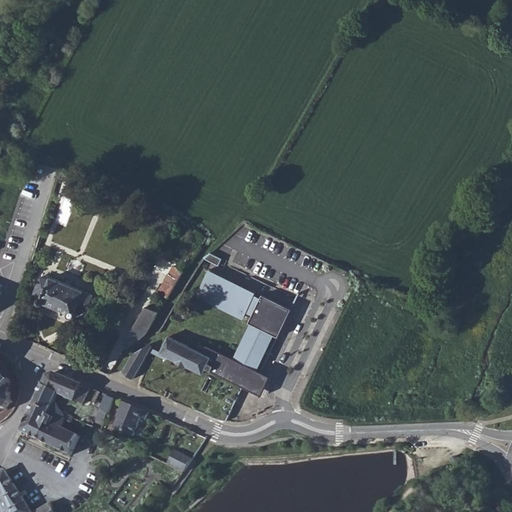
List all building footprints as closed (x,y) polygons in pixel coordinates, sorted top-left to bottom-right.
[(76,174),(62,169),(60,177),(73,183),(76,174)] [(211,253),(205,257),(219,266),(223,259),(212,253),(211,253)] [(166,287),(173,291),(185,271),(175,265),(160,291),(162,292),(166,287)] [(170,336),(162,352),(153,347),(150,351),(168,360),(170,356),(178,360),(178,361),(188,366),(189,365),(205,373),(208,367),(212,370),(209,377),(213,379),(206,393),(213,397),(205,414),(217,419),(227,421),(245,386),(250,375),(259,379),(262,372),(271,354),(264,351),(273,333),(279,337),(290,315),(272,307),(275,300),(263,295),(261,298),(256,295),(257,292),(210,269),(198,294),(245,317),(247,313),(253,315),(250,322),(254,325),(238,360),(207,345),(204,352),(170,336)] [(94,295),(52,277),(44,298),(42,297),(40,299),(39,301),(40,304),(42,305),(45,304),(45,303),(70,313),(71,316),(74,317),(77,316),(78,314),(77,311),(76,311),(79,303),(90,307),(94,295)] [(166,287),(162,292),(170,297),(173,291),(166,287)] [(293,309),(275,300),(272,307),(290,315),(293,309)] [(124,346),(128,349),(140,339),(148,332),(158,316),(163,307),(156,304),(153,309),(147,306),(124,346)] [(153,347),(153,346),(150,344),(133,354),(123,372),(134,379),(135,378),(150,351),(153,347)] [(0,413),(2,413),(2,410),(6,410),(8,411),(9,410),(8,409),(12,402),(15,402),(15,400),(13,400),(12,395),(14,395),(14,392),(10,394),(9,393),(10,392),(10,389),(7,387),(9,384),(12,385),(13,383),(11,382),(11,381),(12,380),(10,379),(9,381),(4,377),(6,375),(3,374),(2,376),(0,374),(0,364),(1,364),(0,362),(0,360),(0,359),(0,413)] [(259,379),(250,375),(245,386),(263,395),(272,376),(262,372),(259,379)] [(78,400),(85,386),(56,373),(47,376),(43,386),(60,394),(77,402),(78,400)] [(43,386),(30,415),(53,427),(57,419),(58,416),(62,410),(55,407),(60,394),(43,386)] [(86,405),(88,400),(94,389),(85,386),(78,400),(86,405)] [(116,400),(107,396),(102,409),(110,413),(116,400)] [(147,421),(151,413),(124,402),(120,411),(122,412),(114,428),(134,437),(142,419),(147,421)] [(53,427),(30,415),(22,432),(52,446),(61,428),(64,429),(68,421),(67,420),(58,416),(57,419),(53,427)] [(196,432),(184,427),(179,438),(191,443),(196,432)] [(52,446),(72,456),(82,438),(64,429),(61,428),(52,446)] [(175,450),(168,464),(185,472),(193,460),(175,450)] [(461,459),(454,457),(452,463),(459,465),(461,459)] [(6,471),(3,471),(0,478),(0,495),(5,511),(24,498),(6,471)] [(32,511),(24,498),(5,511),(32,511)] [(55,511),(53,502),(36,511),(55,511)] [(93,511),(106,511),(90,502),(85,505),(93,511)]
